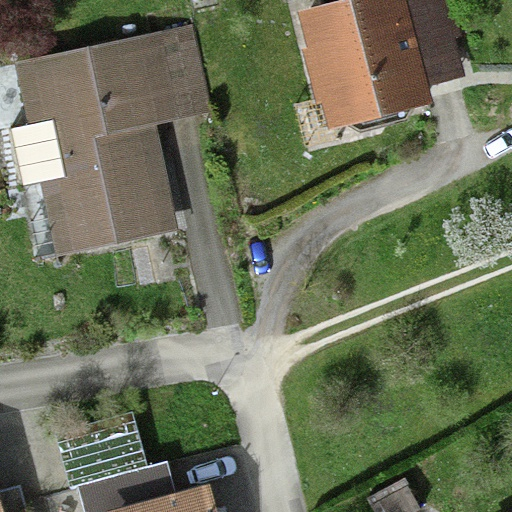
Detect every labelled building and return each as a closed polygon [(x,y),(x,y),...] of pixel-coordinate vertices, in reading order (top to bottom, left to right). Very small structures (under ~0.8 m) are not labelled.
[(334,123),(346,119),(360,129),(374,125),(382,112),(424,99),(398,0),(360,0),(306,14),(315,51),(309,52),(321,97),(327,95),(334,123)] [(67,252),(165,231),(142,123),(133,124),(131,114),(150,110),(134,38),(62,53),(65,65),(28,73),(39,121),(9,127),(21,186),(51,180),(67,252)] [(72,487),(81,485),(145,467),(130,414),(58,433),(72,487)] [(167,461),(145,467),(81,485),(87,511),(208,511),(203,492),(177,499),(167,461)] [(0,511),(26,511),(23,498),(0,504),(0,511)]
